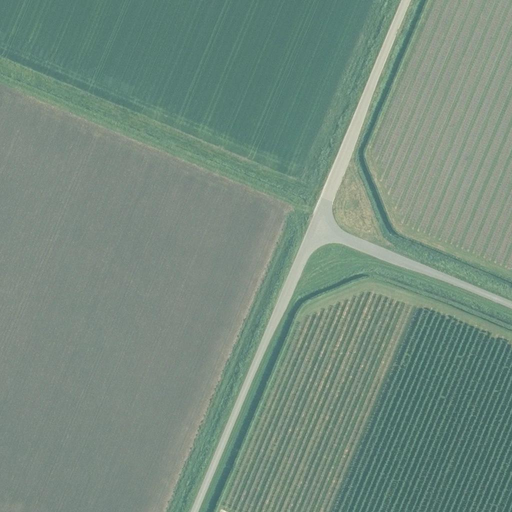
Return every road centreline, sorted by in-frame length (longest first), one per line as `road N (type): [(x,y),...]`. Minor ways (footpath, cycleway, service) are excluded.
road 1 (unclassified): [(188,511),(309,225)]
road 2 (unclassified): [(309,225),(403,0)]
road 3 (unclassified): [(511,305),(309,225)]
